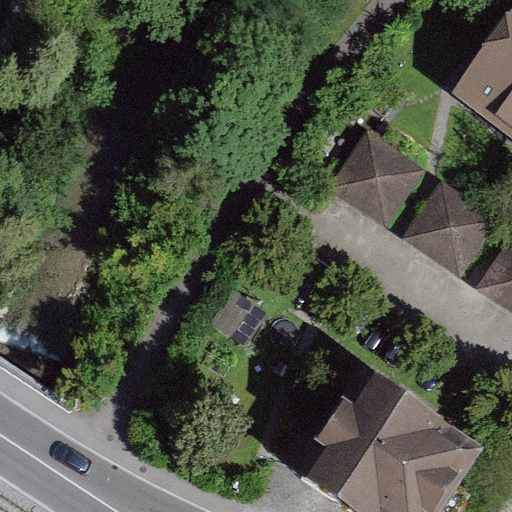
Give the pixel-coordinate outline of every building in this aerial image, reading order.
[(511,61),(474,117),(511,143),(511,61)] [(445,183),(384,145),(346,206),(406,244),(445,183)] [(511,240),(511,228),(454,193),(416,253),(480,292),(511,240)] [(511,279),(496,305),(511,315),(511,279)] [(294,479),(343,511),(447,511),(485,456),(363,376),(294,479)]
